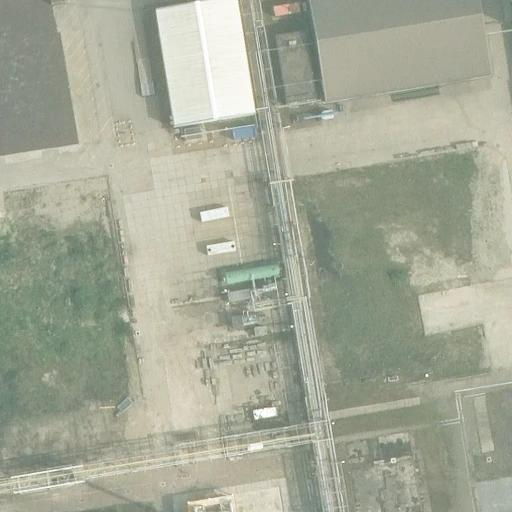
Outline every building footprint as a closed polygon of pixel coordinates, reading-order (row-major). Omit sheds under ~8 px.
[(0,0),(0,156),(76,146),(55,1),(62,0),(0,0)] [(235,0),(222,0),(155,11),(173,127),(253,115),(235,0)] [(477,0),(306,0),(324,104),(491,77),(477,0)] [(314,100),(303,33),(275,37),(286,104),(314,100)] [(478,137),(289,164),(301,247),(490,220),(478,137)] [(87,200),(0,212),(0,443),(2,459),(19,456),(22,474),(9,476),(13,497),(85,487),(82,467),(78,467),(76,451),(78,450),(50,260),(53,259),(55,274),(97,268),(87,200)] [(322,279),(334,379),(402,371),(393,294),(400,294),(397,270),(322,279)] [(451,334),(450,313),(409,316),(410,337),(451,334)] [(426,342),(430,379),(490,372),(486,335),(426,342)] [(371,424),(376,455),(429,447),(424,416),(371,424)]
